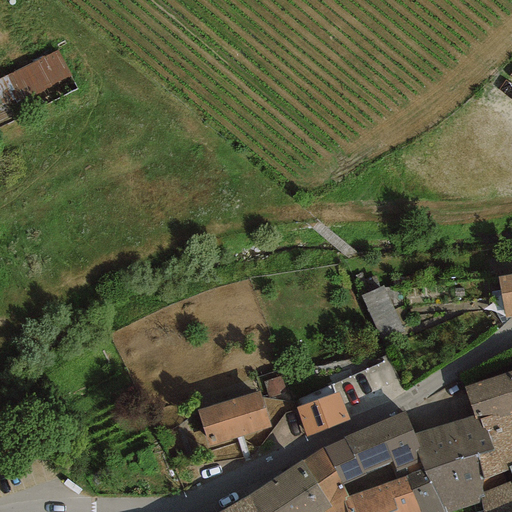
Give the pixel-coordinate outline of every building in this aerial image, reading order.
[(57,52),(0,80),(0,128),(76,91),(57,52)] [(511,274),(496,277),(504,317),(511,315),(511,274)] [(386,285),(364,294),(382,341),(404,333),(386,285)] [(511,371),(464,387),(473,416),(474,421),(479,419),(482,429),(485,429),(492,451),(476,455),(481,480),(508,470),(507,467),(511,464),(511,371)] [(261,391),(197,409),(207,446),(271,427),(261,391)] [(339,393),(296,408),(306,436),(349,421),(339,393)] [(344,439),(321,448),(341,486),(365,474),(364,471),(392,461),(396,472),(419,463),(415,452),(419,451),(413,433),(405,411),(342,436),(344,439)] [(473,416),(413,433),(419,451),(415,452),(419,463),(422,469),(423,472),(442,511),(448,511),(480,502),(479,498),(483,497),(482,491),(481,480),(476,455),(492,451),(485,429),(482,429),(479,419),(474,421),(473,416)] [(321,448),(301,460),(331,507),(322,511),(346,511),(342,500),(348,497),(341,486),(321,448)] [(301,460),(248,495),(256,511),(322,511),(331,507),(301,460)] [(348,497),(342,500),(346,511),(442,511),(423,472),(422,469),(348,497)] [(511,511),(511,480),(482,491),(483,497),(479,498),(480,502),(482,511),(511,511)] [(256,511),(248,495),(218,511),(256,511)]
